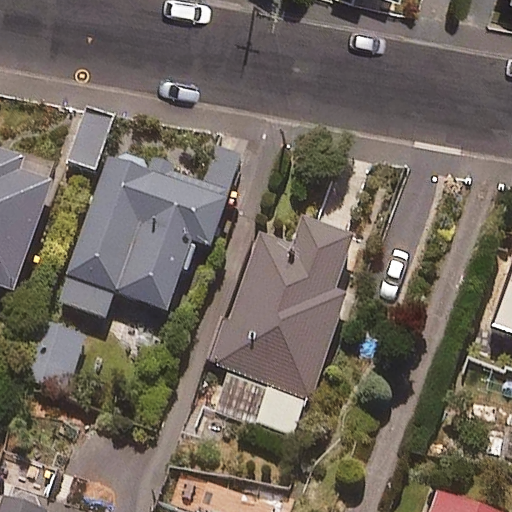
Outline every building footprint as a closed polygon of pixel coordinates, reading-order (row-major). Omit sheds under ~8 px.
[(115,128),(86,118),(69,170),(98,180),(115,128)] [(213,260),(246,168),(201,152),(187,191),(114,165),(62,310),(107,326),(115,303),(171,323),(196,254),(213,260)] [(29,171),(0,161),(0,299),(16,305),(54,197),(24,186),(29,171)] [(231,376),(308,407),(348,307),(337,302),(357,254),(307,234),(296,261),(265,249),(216,370),(231,376)] [(511,297),(497,335),(511,341),(511,297)] [(85,345),(47,333),(30,386),(68,398),(85,345)] [(308,407),(231,376),(216,414),(293,445),(308,407)]
